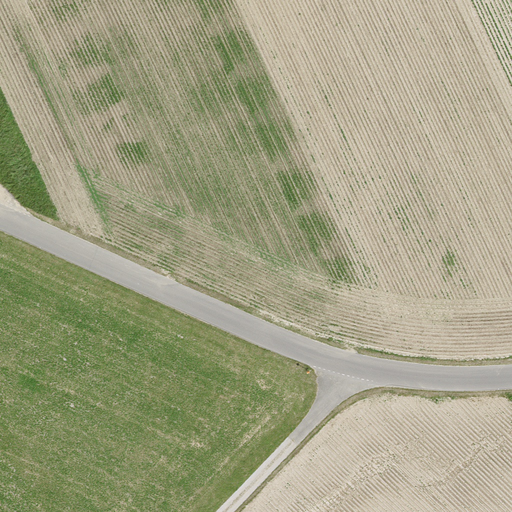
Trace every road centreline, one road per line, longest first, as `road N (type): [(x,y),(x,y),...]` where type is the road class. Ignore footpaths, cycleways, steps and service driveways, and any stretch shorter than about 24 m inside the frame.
road 1 (unclassified): [(511,376),(425,378),(362,369),(299,349),(0,215)]
road 2 (track): [(224,511),(362,369)]
